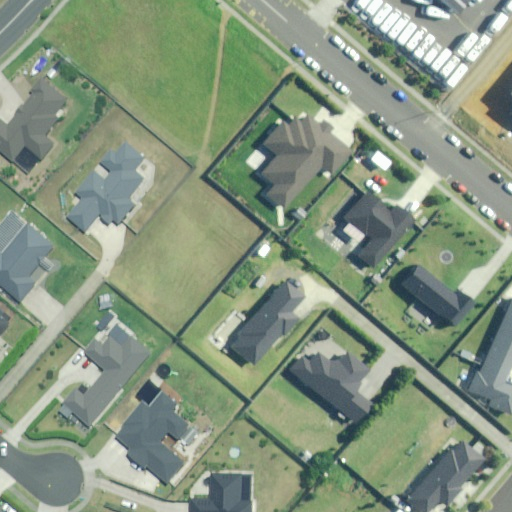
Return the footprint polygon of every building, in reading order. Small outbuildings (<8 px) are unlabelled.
[(434,0),(455,17),(468,0),(434,0)] [(67,100),(42,79),(2,125),(0,123),(0,150),(11,160),(25,143),(27,145),(41,156),(52,144),(42,135),(57,118),(53,115),(67,100)] [(329,125),(317,116),(307,129),(293,118),(286,128),(276,120),(257,144),(271,155),(257,172),(270,182),(260,196),(278,210),(315,162),(326,171),(341,151),(320,136),(329,125)] [(142,158),(123,143),(114,154),(109,150),(99,162),(110,171),(103,181),(91,171),(74,192),(81,198),(65,218),(84,232),(97,215),(106,222),(110,217),(119,224),(134,205),(127,199),(143,178),(133,170),(142,158)] [(406,219),(388,205),(382,212),(360,194),(340,219),(365,240),(352,256),(366,268),(406,219)] [(51,243),(25,223),(0,254),(0,287),(19,302),(34,282),(25,276),(51,243)] [(467,304),(451,291),(447,295),(409,263),(393,282),(447,328),(467,304)] [(292,299),(264,278),(209,350),(235,370),(263,334),(269,339),(284,320),(279,316),(292,299)] [(511,297),(507,295),(473,373),(471,372),(463,389),(485,399),(482,405),(503,415),(511,394),(511,389),(496,383),(508,355),(511,356),(511,297)] [(61,402),(88,425),(149,353),(130,336),(121,347),(108,337),(101,345),(95,339),(84,352),(106,370),(83,397),(73,388),(61,402)] [(344,424),(363,402),(346,387),(363,366),(346,351),(334,365),(315,348),(308,358),(300,351),(282,372),(344,424)] [(174,404),(160,392),(146,409),(139,402),(111,436),(128,450),(126,452),(144,468),(146,465),(166,482),(183,463),(158,442),(167,431),(176,438),(187,425),(169,410),(174,404)] [(444,449),(402,500),(417,511),(422,511),(433,500),(440,506),(455,488),(453,486),(476,458),(457,443),(449,453),(444,449)] [(189,499),(188,511),(252,511),(252,473),(209,473),(209,499),(189,499)]
